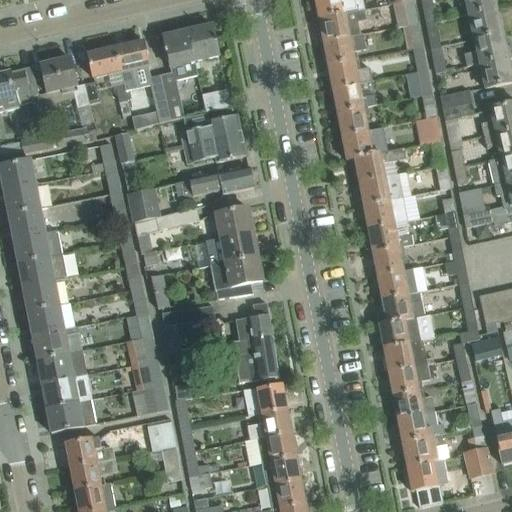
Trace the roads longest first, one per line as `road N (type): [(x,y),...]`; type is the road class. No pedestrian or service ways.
road 1 (tertiary): [(355,511),(257,0)]
road 2 (residential): [(0,26),(126,0)]
